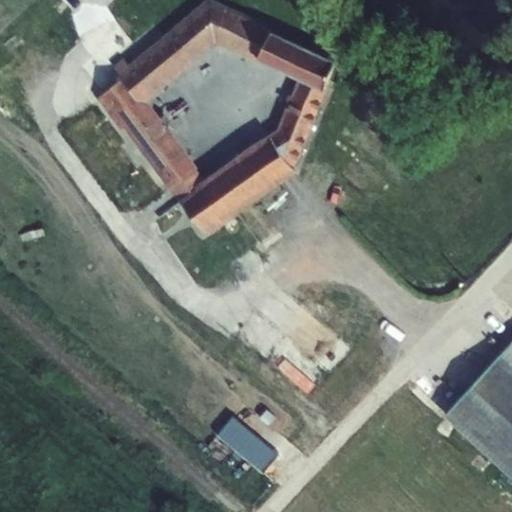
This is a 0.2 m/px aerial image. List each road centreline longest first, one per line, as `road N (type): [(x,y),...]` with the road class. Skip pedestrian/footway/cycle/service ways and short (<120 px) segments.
road 1 (track): [(430,341),(364,282),(304,264),(212,288),(155,266),(47,130),(45,112),(66,76)]
road 2 (track): [(267,511),(444,326)]
